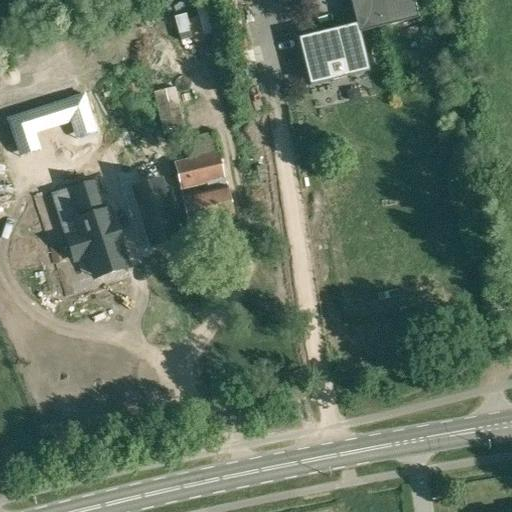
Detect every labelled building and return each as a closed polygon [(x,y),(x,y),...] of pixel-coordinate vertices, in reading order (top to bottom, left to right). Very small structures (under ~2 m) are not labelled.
[(353,0),(354,1),(350,2),(356,25),(298,40),(310,87),(369,72),(360,33),(418,19),(413,0),(353,0)] [(403,66),(393,74),(401,85),(412,76),(403,66)] [(229,161),(182,171),(195,226),(241,216),(229,161)] [(160,181),(133,189),(151,247),(178,238),(173,223),(179,221),(170,192),(164,194),(160,181)] [(80,234),(66,239),(74,261),(87,256),(94,276),(101,273),(102,276),(120,271),(119,267),(126,265),(120,246),(121,245),(114,223),(113,224),(108,210),(104,211),(96,185),(71,194),(79,219),(75,220),(80,234)]
